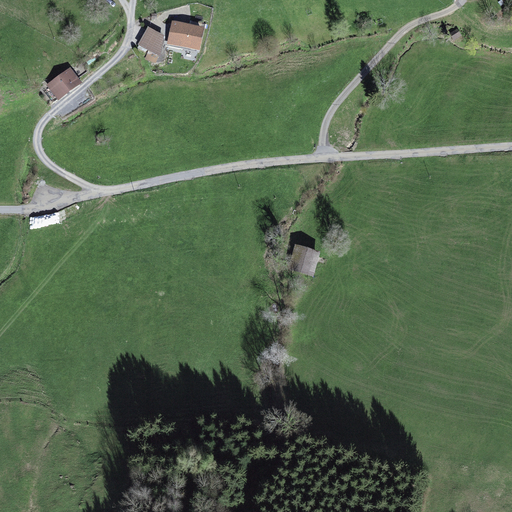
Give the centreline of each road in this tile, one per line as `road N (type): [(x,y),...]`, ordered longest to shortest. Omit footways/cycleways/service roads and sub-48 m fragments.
road 1 (unclassified): [(511,145),(273,161),(0,209)]
road 2 (track): [(134,0),(118,57),(46,118),(36,140),(44,160),(98,192)]
road 3 (track): [(462,0),(406,28),(347,91),(330,112),(323,158)]
